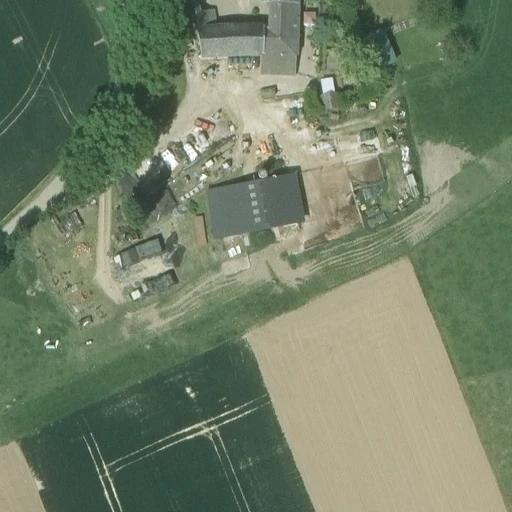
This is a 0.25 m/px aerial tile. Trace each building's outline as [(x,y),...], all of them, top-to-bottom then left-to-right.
[(297,58),(299,0),(260,0),(260,4),(268,5),(267,27),(267,31),(259,31),(259,27),(214,28),(202,28),(196,28),(201,59),(243,57),(263,58),(295,58),(297,58)] [(211,10),(200,12),(202,28),(214,28),(211,10)] [(295,58),(263,58),(262,74),(294,75),(295,58)] [(320,111),(339,109),(338,94),(318,96),(320,111)] [(196,134),(209,155),(233,139),(219,119),(196,134)] [(295,175),(211,191),(220,239),(304,223),(295,175)]
